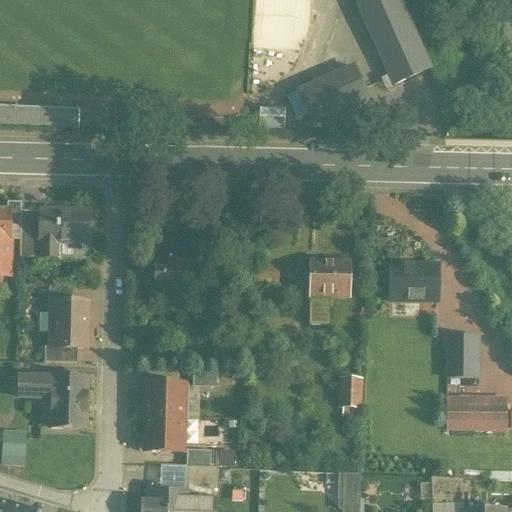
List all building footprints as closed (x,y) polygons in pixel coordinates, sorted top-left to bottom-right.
[(367,0),(366,1),(357,5),(393,85),(429,69),(397,0),(367,0)] [(353,67),(298,91),(312,121),(366,97),(353,67)] [(79,109),(0,105),(0,124),(78,127),(79,109)] [(283,109),(261,108),(260,133),(282,133),(283,109)] [(20,204),(7,203),(6,211),(10,211),(10,228),(20,228),(20,213),(20,204)] [(6,211),(0,211),(0,283),(0,284),(0,277),(8,278),(10,228),(10,211),(6,211)] [(90,213),(39,212),(39,213),(38,244),(39,245),(38,259),(57,259),(58,245),(89,246),(90,213)] [(39,213),(20,213),(20,228),(19,259),(38,259),(39,245),(38,244),(39,213)] [(99,258),(88,258),(88,274),(99,274),(99,258)] [(177,260),(160,260),(160,262),(154,262),(153,298),(171,299),(171,295),(194,295),(195,263),(177,263),(177,260)] [(349,265),(332,265),(332,263),(309,263),(308,298),(309,298),(308,326),(329,327),(329,296),(349,297),(349,265)] [(437,266),(389,266),(389,302),(437,302),(437,266)] [(278,268),(254,267),(253,282),(277,283),(278,268)] [(72,289),(48,288),(48,304),(54,304),(54,303),(72,304),(72,289)] [(72,304),(54,303),(54,304),(54,314),(57,317),(57,332),(53,335),(53,348),(53,349),(76,350),(85,350),(86,304),(72,304)] [(477,338),(446,338),(446,378),(457,379),(476,379),(477,338)] [(76,350),(53,349),(53,348),(44,348),(43,364),(76,365),(76,350)] [(216,373),(192,372),(192,389),(216,390),(216,373)] [(506,399),(457,399),(457,379),(446,378),(445,430),(505,431),(506,399)] [(86,380),(50,379),(50,380),(19,379),(18,399),(49,400),(49,429),(84,430),(86,380)] [(360,380),(340,380),(339,410),(342,410),(342,418),(356,419),(356,410),(359,410),(360,380)] [(184,386),(148,385),(147,418),(145,418),(145,419),(183,420),(184,386)] [(183,420),(145,419),(144,453),(180,454),(181,421),(183,421),(183,420)] [(5,430),(5,458),(28,458),(28,430),(5,430)] [(210,453),(186,452),(185,469),(209,470),(210,453)] [(185,470),(160,469),(159,494),(184,495),(184,489),(185,470)] [(209,470),(185,469),(185,470),(184,489),(213,490),(216,490),(217,470),(209,470)] [(360,476),(338,475),(336,501),(342,502),(342,500),(359,501),(360,476)] [(462,480),(430,479),(431,507),(463,505),(462,480)] [(212,511),(213,490),(184,489),(184,495),(159,494),(149,494),(148,505),(142,505),(141,511),(212,511)] [(357,511),(359,501),(342,500),(342,502),(341,511),(357,511)] [(0,511),(9,511),(12,506),(0,502),(0,511)]
